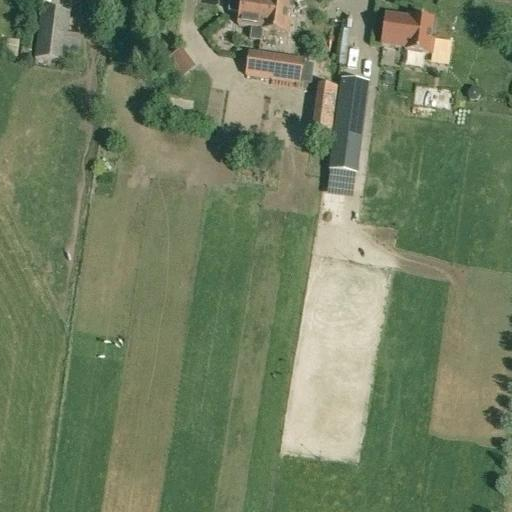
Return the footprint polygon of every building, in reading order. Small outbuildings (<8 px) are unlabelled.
[(230,0),(229,13),(240,14),(238,27),(253,29),(251,40),(261,42),(262,32),(263,30),(266,0),(230,0)] [(288,0),(266,0),(263,30),(262,32),(289,35),(291,21),(287,20),(290,0),(288,0)] [(96,4),(81,2),(79,17),(94,19),(96,4)] [(70,15),(41,11),(35,60),(64,64),(66,50),(79,52),(81,37),(68,35),(70,15)] [(431,41),(434,21),(410,17),(410,19),(386,16),(382,47),(406,50),(405,52),(433,56),(435,41),(431,41)] [(248,53),(244,76),(300,85),(303,61),(248,53)] [(368,82),(340,79),(329,169),(356,172),(368,82)] [(331,139),(337,92),(337,88),(318,86),(312,135),(331,139)] [(417,103),(449,104),(448,126),(459,126),(460,91),(417,90),(417,103)]
